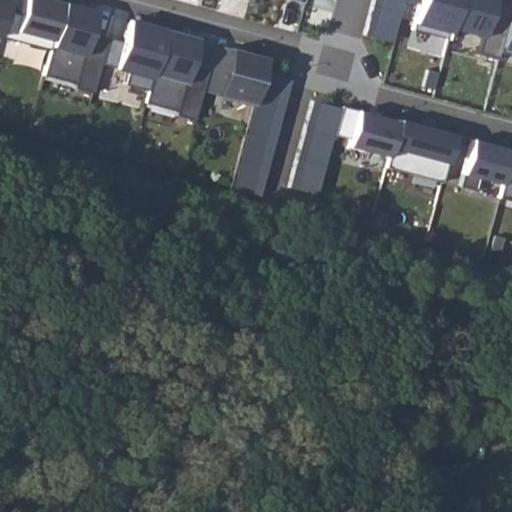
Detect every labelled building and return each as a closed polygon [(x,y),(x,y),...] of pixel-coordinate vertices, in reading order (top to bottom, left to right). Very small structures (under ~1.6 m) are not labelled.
[(6,9),(0,32),(0,36),(49,50),(62,3),(51,0),(23,0),(20,13),(6,9)] [(372,0),(363,35),(392,42),(403,0),(372,0)] [(463,0),(418,0),(413,20),(455,31),(463,0)] [(74,89),(92,94),(107,39),(89,34),(96,10),(88,8),(87,12),(80,10),(81,6),(63,1),(62,3),(49,50),(43,75),(76,84),(74,89)] [(148,90),(164,29),(142,22),(141,26),(127,22),(121,41),(107,37),(107,39),(101,62),(129,70),(126,84),(148,90)] [(182,33),(164,29),(144,102),(175,111),(174,115),(194,120),(202,90),(208,67),(208,66),(190,61),(197,37),(189,35),(188,39),(181,37),(182,33)] [(228,47),(214,44),(208,66),(208,67),(222,71),(228,47)] [(229,46),(228,47),(222,71),(208,67),(202,90),(252,104),(261,71),(265,56),(229,46)] [(290,79),(261,71),(252,104),(229,189),(258,197),(290,79)] [(286,188),(315,196),(332,134),(339,109),(310,101),(286,188)] [(387,159),(397,121),(340,105),(332,134),(348,139),(346,148),(387,159)] [(441,182),(454,134),(433,128),(432,133),(421,130),(422,125),(398,118),(397,121),(387,159),(384,167),(441,182)] [(509,157),(511,149),(471,138),(458,186),(475,191),(478,178),(501,184),(509,157)] [(511,157),(509,157),(501,184),(498,197),(511,201),(511,157)]
